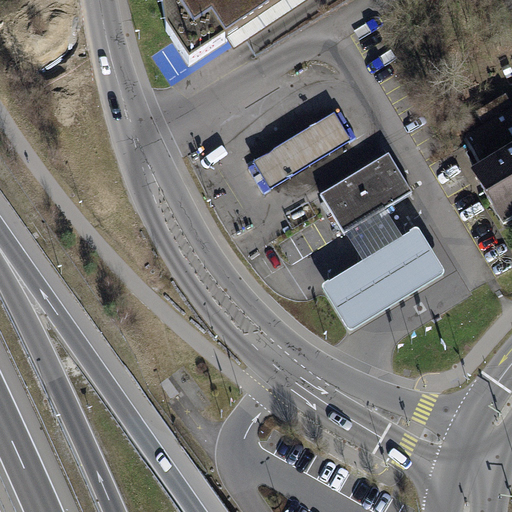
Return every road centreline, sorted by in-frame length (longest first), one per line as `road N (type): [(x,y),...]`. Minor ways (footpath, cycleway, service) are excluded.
road 1 (unclassified): [(461,450),(326,383),(257,328),(218,284),(173,216),(139,142),(101,0)]
road 2 (motorway): [(196,511),(0,231)]
